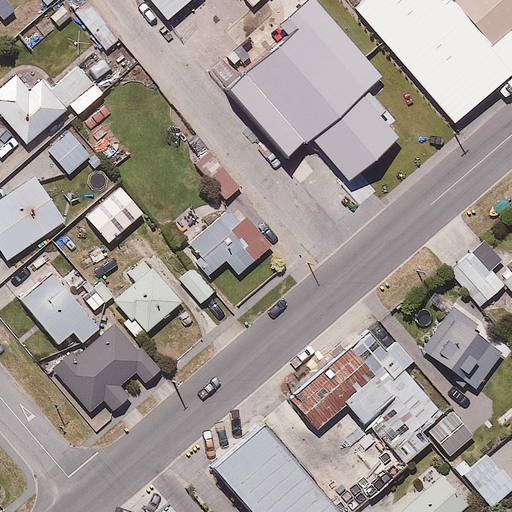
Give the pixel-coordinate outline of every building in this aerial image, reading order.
[(120,40),(89,0),(85,0),(73,10),(105,52),(120,40)] [(186,0),(143,0),(162,21),(186,0)] [(360,94),(379,80),(308,0),(303,0),(274,27),(282,38),(219,93),(278,162),(306,142),(328,167),(386,119),(360,94)] [(443,0),(363,0),(351,11),(450,125),(511,71),(511,27),(486,49),(448,5),(443,0)] [(511,0),(454,0),(448,5),(486,49),(511,27),(511,0)] [(45,89),(21,61),(0,79),(0,120),(21,145),(67,105),(76,115),(101,94),(75,64),(45,89)] [(68,122),(42,147),(68,174),(84,158),(97,171),(106,162),(68,122)] [(232,191),(206,157),(192,168),(218,202),(232,191)] [(61,225),(29,177),(0,195),(0,259),(3,264),(61,225)] [(268,246),(230,205),(204,229),(186,210),(171,225),(197,253),(190,260),(209,281),(223,267),(233,278),(268,246)] [(491,264),(475,244),(450,265),(480,303),(506,282),(491,264)] [(511,246),(491,264),(506,282),(511,288),(511,246)] [(181,301),(142,258),(117,281),(124,290),(110,302),(142,337),(181,301)] [(215,294),(191,266),(175,279),(199,307),(215,294)] [(99,329),(49,271),(15,300),(54,346),(70,333),(80,345),(99,329)] [(115,291),(99,276),(90,285),(95,290),(87,299),(97,309),(115,291)] [(510,342),(458,299),(420,345),(471,388),(510,342)] [(156,371),(114,324),(52,370),(88,412),(102,400),(111,412),(129,396),(120,384),(134,372),(143,382),(156,371)] [(410,363),(376,329),(287,405),(313,433),(341,408),(357,428),(362,423),(371,433),(348,453),(379,487),(426,443),(417,434),(439,414),(401,371),(410,363)] [(469,439),(451,418),(430,436),(449,457),(469,439)] [(325,511),(252,428),(202,472),(237,511),(325,511)] [(511,485),(511,477),(486,449),(470,463),(460,452),(448,463),(489,507),(511,485)] [(454,511),(462,505),(439,478),(398,511),(454,511)]
